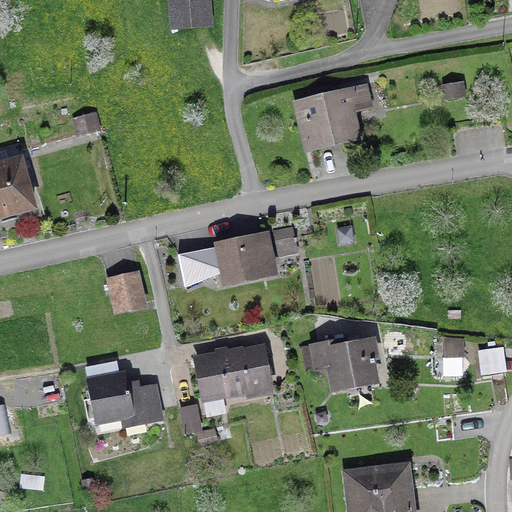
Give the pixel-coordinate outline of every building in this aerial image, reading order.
[(169,0),(171,26),(207,24),(205,0),(169,0)] [(295,113),(297,124),(304,123),(309,148),(353,138),(343,94),(331,97),(329,89),(308,94),(309,102),(299,105),(301,112),(295,113)] [(77,136),(97,131),(93,116),(73,121),(77,136)] [(0,168),(0,217),(32,209),(19,163),(0,168)] [(293,243),(295,243),(294,239),(292,240),(290,229),(272,232),(277,256),(295,253),(293,243)] [(272,274),(264,238),(216,248),(222,274),(224,284),(272,274)] [(222,274),(216,248),(178,254),(184,282),(222,274)] [(143,306),(136,277),(107,283),(113,313),(143,306)] [(443,357),(461,356),(460,341),(442,340),(443,357)] [(332,389),(373,381),(370,365),(373,365),(372,362),(374,361),(371,343),(328,351),(327,343),(311,346),(316,371),(328,369),(332,389)] [(483,374),(506,371),(503,348),(480,350),(483,374)] [(267,393),(259,351),(239,355),(239,354),(225,357),(225,356),(216,357),(216,359),(194,363),(201,399),(244,391),(245,397),(267,393)] [(462,358),(444,358),(444,375),(462,375),(462,358)] [(141,423),(159,420),(153,389),(128,394),(124,377),(85,384),(93,424),(140,414),(141,423)] [(199,432),(194,408),(179,411),(183,435),(199,432)] [(410,511),(406,467),(343,475),(347,511),(410,511)]
